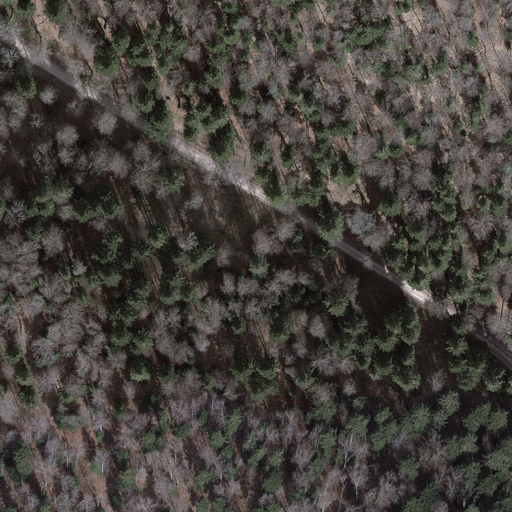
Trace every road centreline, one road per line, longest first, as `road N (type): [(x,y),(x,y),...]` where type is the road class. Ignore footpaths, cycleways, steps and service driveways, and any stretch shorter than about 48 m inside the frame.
road 1 (track): [(511,359),(0,29)]
road 2 (track): [(120,511),(82,454),(0,372)]
